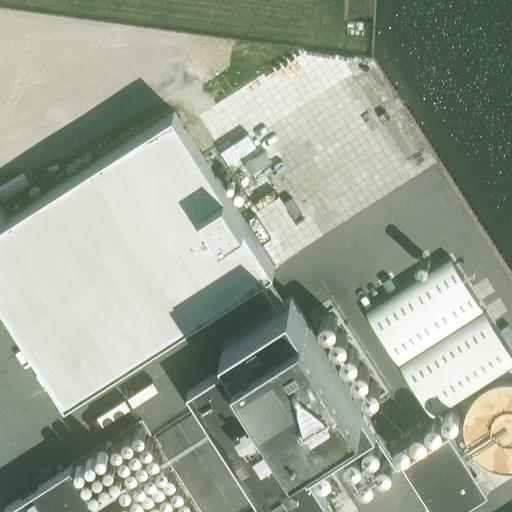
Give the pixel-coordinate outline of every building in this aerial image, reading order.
[(0,205),(0,299),(66,403),(275,269),(174,111),(8,218),(0,205)] [(451,258),(366,312),(398,363),(483,308),(451,258)] [(236,359),(187,391),(264,511),(334,511),(309,473),(377,429),(291,295),(223,339),(236,359)] [(511,353),(485,311),(400,365),(432,416),(511,364),(511,353)] [(83,456),(85,466),(107,462),(103,445),(90,447),(87,429),(77,431),(78,435),(65,438),(69,459),(83,456)] [(449,433),(402,463),(433,511),(458,511),(488,493),(449,433)] [(101,511),(72,465),(4,509),(5,511),(101,511)]
